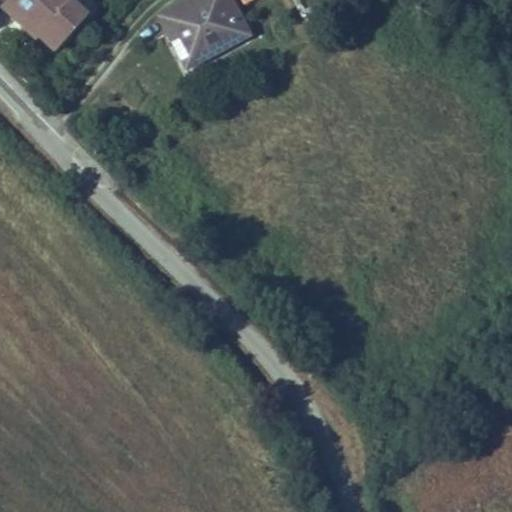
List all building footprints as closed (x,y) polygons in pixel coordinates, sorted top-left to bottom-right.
[(32,17),(13,0),(8,0),(3,6),(25,26),(28,22),(32,17)] [(89,17),(70,0),(13,0),(32,17),(28,22),(58,50),(89,17)] [(192,0),(161,17),(172,37),(179,33),(195,64),(221,50),(218,43),(241,31),(231,12),(236,9),(252,0),(192,0)] [(249,35),(236,9),(231,12),(241,31),(218,43),(221,50),(249,35)] [(195,64),(179,33),(172,37),(188,68),(195,64)]
